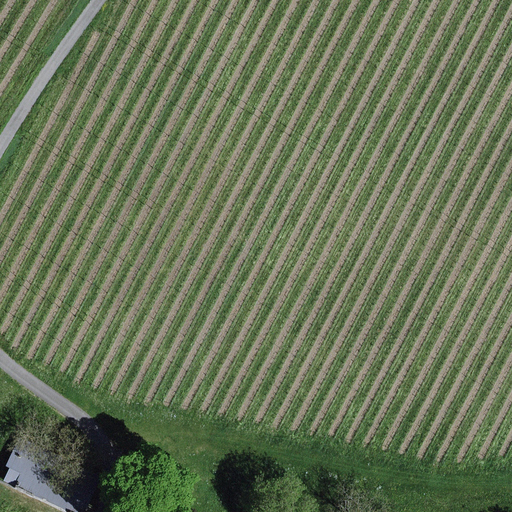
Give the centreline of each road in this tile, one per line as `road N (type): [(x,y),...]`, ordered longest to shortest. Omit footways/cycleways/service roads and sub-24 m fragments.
road 1 (track): [(0,357),(100,437),(111,466),(98,511)]
road 2 (track): [(99,0),(0,146)]
